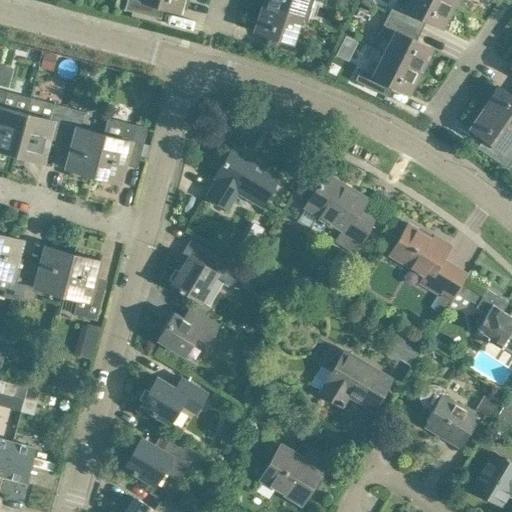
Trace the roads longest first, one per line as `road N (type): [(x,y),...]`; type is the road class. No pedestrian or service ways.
road 1 (unclassified): [(511,221),(424,153),(325,102),(190,63)]
road 2 (residential): [(72,511),(146,230)]
road 3 (unclassified): [(190,63),(0,11)]
road 4 (residential): [(146,230),(190,63)]
road 5 (residential): [(146,230),(0,187)]
road 6 (residential): [(436,113),(510,0)]
road 7 (residential): [(342,511),(369,476),(443,511)]
